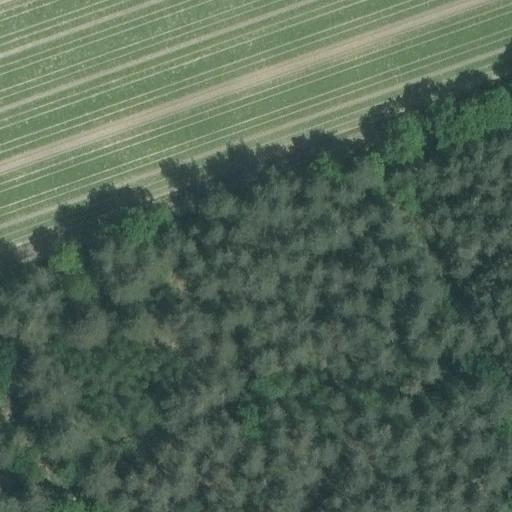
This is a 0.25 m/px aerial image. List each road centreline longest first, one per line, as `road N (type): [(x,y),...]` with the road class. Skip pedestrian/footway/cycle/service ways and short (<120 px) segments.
road 1 (track): [(511,86),(0,268)]
road 2 (track): [(69,492),(0,377)]
